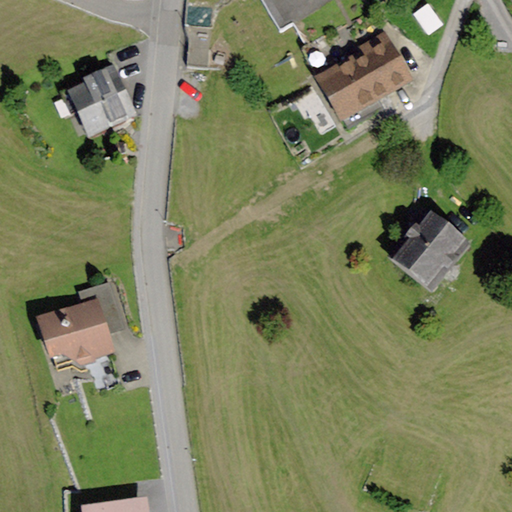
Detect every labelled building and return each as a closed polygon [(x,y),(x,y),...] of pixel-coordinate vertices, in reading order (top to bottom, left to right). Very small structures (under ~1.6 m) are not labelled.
[(338,0),(258,0),(278,34),(291,26),(306,51),(336,33),(322,10),(338,0)] [(427,7),(412,18),(428,38),(443,27),(427,7)] [(362,53),(313,83),(340,127),(415,82),(385,32),(358,48),(362,53)] [(231,41),(190,37),(187,68),(228,71),(231,41)] [(114,71),(66,95),(90,142),(137,118),(114,71)] [(130,145),(107,153),(114,173),(137,164),(130,145)] [(470,247),(431,217),(420,232),(415,228),(404,242),(409,246),(393,267),(432,296),(470,247)] [(105,305),(48,323),(62,368),(119,350),(105,305)] [(156,511),(155,503),(100,511),(156,511)]
